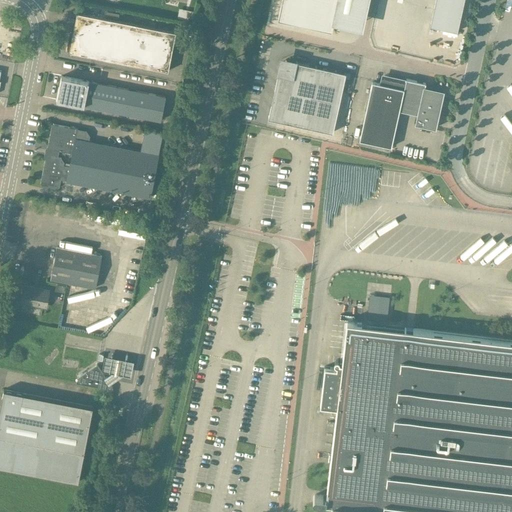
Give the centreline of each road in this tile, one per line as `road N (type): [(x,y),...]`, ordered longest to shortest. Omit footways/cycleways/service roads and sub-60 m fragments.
road 1 (secondary): [(113,511),(226,0)]
road 2 (unclassified): [(0,231),(38,30),(33,12),(15,0)]
road 3 (unknown): [(511,37),(484,198)]
road 4 (unclassified): [(511,202),(484,198),(459,175),(470,78)]
road 5 (unknown): [(329,44),(318,58),(275,57),(257,122)]
